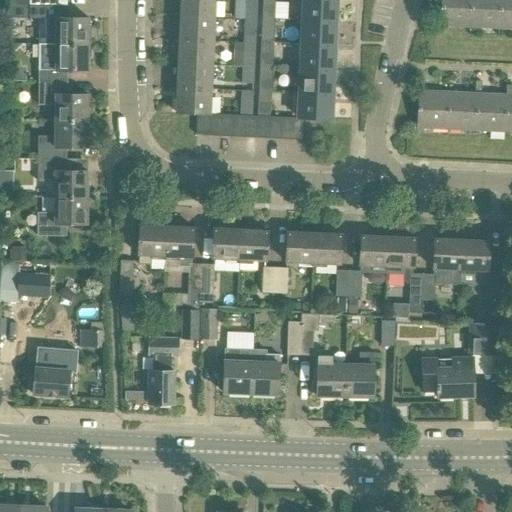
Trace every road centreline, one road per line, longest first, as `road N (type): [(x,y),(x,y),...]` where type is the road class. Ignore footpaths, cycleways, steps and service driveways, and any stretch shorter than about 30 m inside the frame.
road 1 (residential): [(380,163),(333,183),(157,168),(131,135),(126,0)]
road 2 (tertiary): [(160,450),(511,457)]
road 3 (residential): [(380,163),(376,124),(404,0)]
road 4 (tertiary): [(0,442),(160,450)]
road 5 (residential): [(511,184),(411,179),(380,163)]
